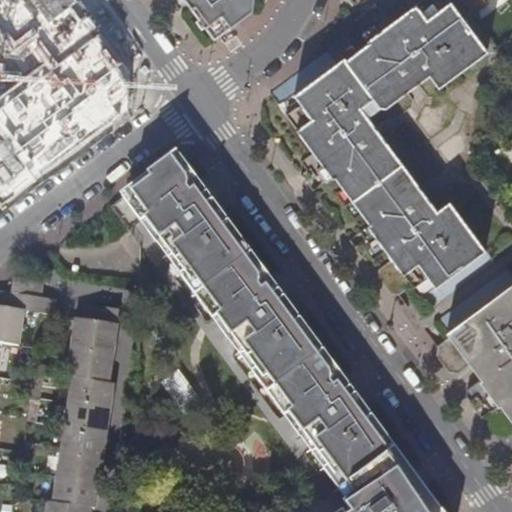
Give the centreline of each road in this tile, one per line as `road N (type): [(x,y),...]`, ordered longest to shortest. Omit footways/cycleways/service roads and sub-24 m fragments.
road 1 (residential): [(498,511),(195,103)]
road 2 (residential): [(0,244),(195,103)]
road 3 (residential): [(195,103),(291,28),(307,0)]
road 4 (residential): [(195,103),(113,0)]
